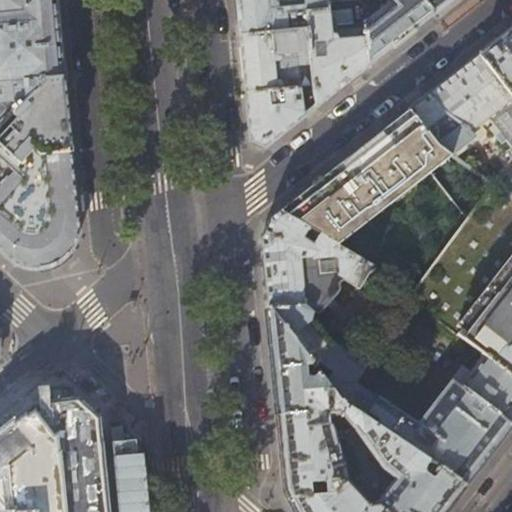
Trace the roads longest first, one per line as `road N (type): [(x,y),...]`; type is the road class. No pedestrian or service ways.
road 1 (residential): [(168,250),(507,0)]
road 2 (primary): [(144,0),(168,250)]
road 3 (primary): [(168,250),(189,466)]
road 4 (residential): [(56,345),(189,466)]
road 5 (residential): [(168,250),(56,345)]
